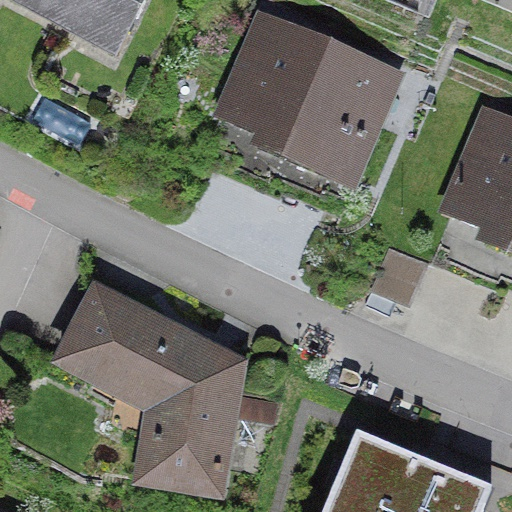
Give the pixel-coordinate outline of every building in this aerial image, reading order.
[(165,0),(8,0),(3,11),(128,74),(165,0)] [(412,87),(259,22),(209,139),(362,204),(412,87)] [(511,128),(495,121),(443,239),(511,268),(511,128)] [(256,350),(95,270),(51,358),(147,405),(136,479),(232,495),(256,350)] [(478,511),(491,482),(357,427),(321,511),(478,511)]
